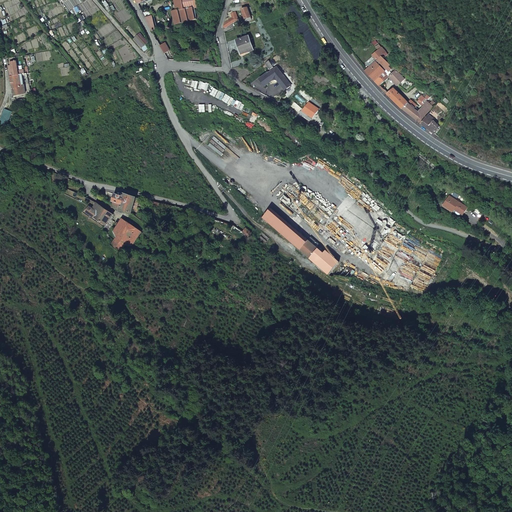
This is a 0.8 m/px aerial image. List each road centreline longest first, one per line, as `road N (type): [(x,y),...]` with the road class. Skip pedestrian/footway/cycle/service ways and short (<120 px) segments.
road 1 (track): [(15,157),(44,174),(76,247),(139,325),(246,434),(277,499),(323,511)]
road 2 (unclassified): [(0,149),(232,222),(167,105),(159,64)]
road 3 (residential): [(227,68),(237,84),(331,137),(414,217),(511,259)]
road 4 (primary): [(306,0),(393,111),(460,158),(511,176)]
road 5 (unknown): [(181,135),(241,168),(376,275)]
road 6 (track): [(2,100),(147,60)]
road 7 (track): [(115,296),(71,281),(0,228)]
